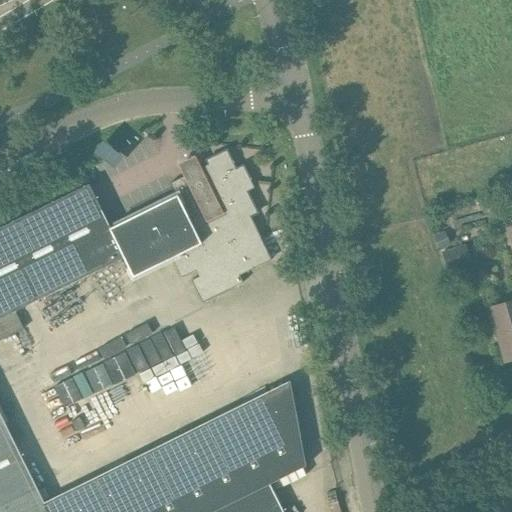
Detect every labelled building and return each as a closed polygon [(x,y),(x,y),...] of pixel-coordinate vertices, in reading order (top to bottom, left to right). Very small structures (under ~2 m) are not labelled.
[(104,150),(111,163),(134,150),(127,137),(104,150)] [(0,511),(213,511),(270,483),(306,465),(290,380),(45,502),(0,412),(0,318),(125,256),(133,273),(171,254),(182,276),(195,269),(199,277),(192,280),(202,302),(243,282),(240,275),(272,259),(251,216),(258,212),(248,191),(255,187),(244,165),(236,169),(227,149),(206,159),(209,164),(200,169),(203,176),(189,183),(193,190),(112,230),(89,184),(0,227),(0,511)] [(445,230),(434,236),(441,250),(452,244),(445,230)] [(454,248),(442,251),(448,269),(459,266),(454,248)] [(511,359),(511,302),(490,309),(505,361),(511,359)] [(173,338),(188,387),(211,380),(196,331),(173,338)] [(213,511),(284,511),(270,483),(213,511)]
